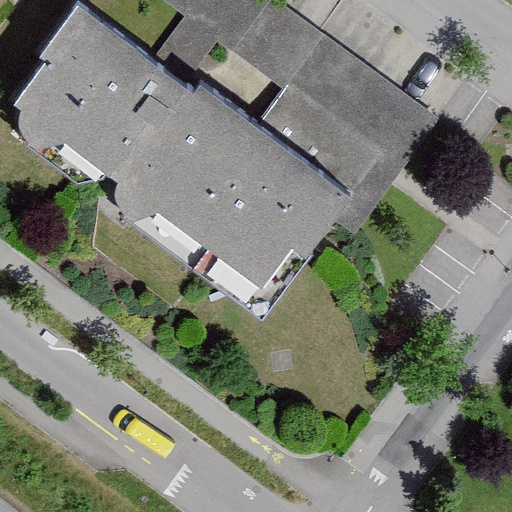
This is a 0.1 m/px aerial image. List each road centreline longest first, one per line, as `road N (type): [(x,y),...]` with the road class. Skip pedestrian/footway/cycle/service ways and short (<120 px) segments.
road 1 (residential): [(0,316),(263,511)]
road 2 (residential): [(511,298),(354,511)]
